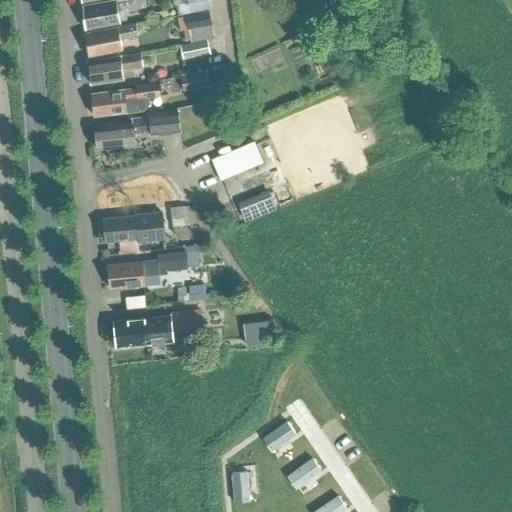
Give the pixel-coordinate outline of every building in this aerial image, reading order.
[(117,12),(146,8),(144,0),(118,0),(81,6),(85,29),(119,23),(117,12)] [(210,11),(208,0),(172,0),(173,5),(187,2),(188,3),(195,2),(198,13),(210,11)] [(379,11),(360,3),(352,20),(380,33),(387,18),(377,13),(379,11)] [(212,23),(210,13),(210,11),(184,17),(187,29),(212,23)] [(135,26),(124,27),(119,29),(119,28),(84,34),(88,56),(120,51),(120,39),(137,36),(135,26)] [(210,54),(207,38),(179,45),(182,60),(210,54)] [(139,54),(135,54),(87,61),(90,84),(122,79),(120,69),(141,66),(139,54)] [(209,86),(207,71),(180,75),(182,90),(209,86)] [(148,104),(147,97),(160,96),(159,83),(134,86),(135,89),(90,94),(93,117),(141,112),(148,104)] [(131,121),(131,124),(93,128),(96,150),(134,146),(133,133),(150,131),(150,135),(181,132),(179,110),(148,114),(148,119),(131,121)] [(196,135),(199,147),(214,144),(211,132),(196,135)] [(254,141),(212,160),(221,181),(263,162),(254,141)] [(237,202),(243,219),(274,207),(268,190),(237,202)] [(169,208),(171,226),(186,224),(184,206),(169,208)] [(135,215),(103,219),(106,241),(118,239),(135,238),(138,237),(138,240),(165,237),(162,211),(135,214),(135,215)] [(196,257),(184,258),(184,252),(156,255),(156,260),(107,265),(110,289),(143,286),(142,276),(158,274),(158,270),(185,267),(196,267),(196,257)] [(170,316),(113,321),(115,347),(147,344),(173,342),(172,332),(203,329),(201,312),(170,315),(170,316)] [(170,381),(134,384),(136,408),(172,404),(170,381)] [(206,393),(194,394),(195,402),(207,401),(206,393)] [(207,401),(195,402),(195,410),(207,409),(207,401)] [(172,404),(136,408),(138,430),(174,427),(172,404)] [(174,427),(138,430),(140,454),(177,450),(174,427)] [(210,439),(198,440),(199,448),(211,447),(210,439)] [(178,466),(141,469),(144,492),(180,489),(178,466)] [(214,478),(202,479),(203,487),(215,486),(214,478)] [(215,486),(203,487),(203,495),(215,494),(215,486)] [(180,489),(144,492),(145,511),(180,511),(182,511),(180,489)]
